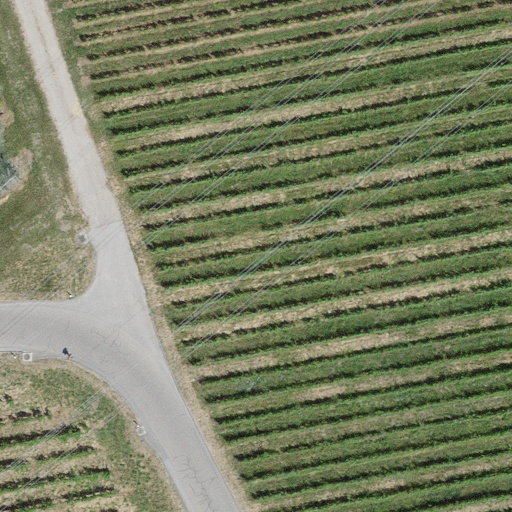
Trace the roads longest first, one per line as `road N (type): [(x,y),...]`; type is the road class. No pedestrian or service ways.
road 1 (track): [(99,359),(115,253),(31,0)]
road 2 (unclassified): [(0,328),(38,324),(117,370),(191,511)]
